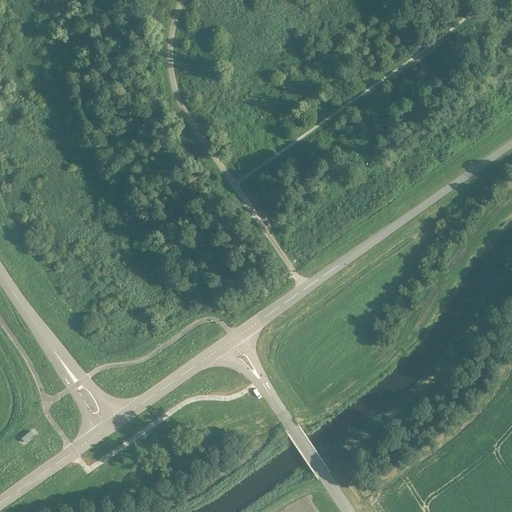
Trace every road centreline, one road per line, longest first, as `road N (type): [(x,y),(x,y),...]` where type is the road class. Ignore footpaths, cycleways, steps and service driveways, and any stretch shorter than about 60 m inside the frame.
road 1 (unclassified): [(305,288),(181,106),(170,41),(185,0)]
road 2 (unclassified): [(305,288),(511,144)]
road 3 (tertiary): [(348,511),(261,380)]
road 4 (tertiary): [(115,421),(234,338)]
road 5 (tertiary): [(78,384),(0,272)]
